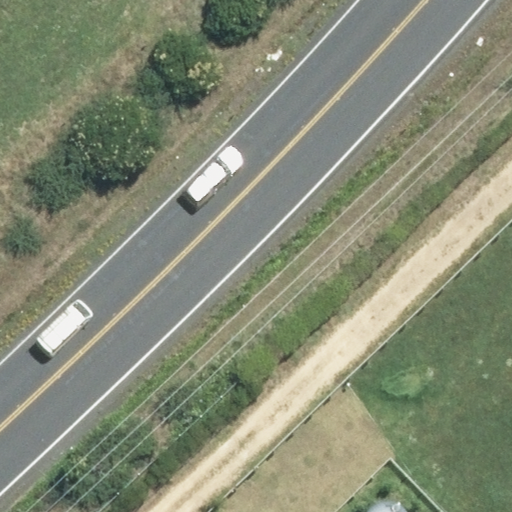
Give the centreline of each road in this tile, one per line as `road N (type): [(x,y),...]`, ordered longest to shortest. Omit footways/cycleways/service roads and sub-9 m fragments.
road 1 (secondary): [(423,0),(333,100),(0,428)]
road 2 (track): [(511,187),(260,440),(173,511)]
